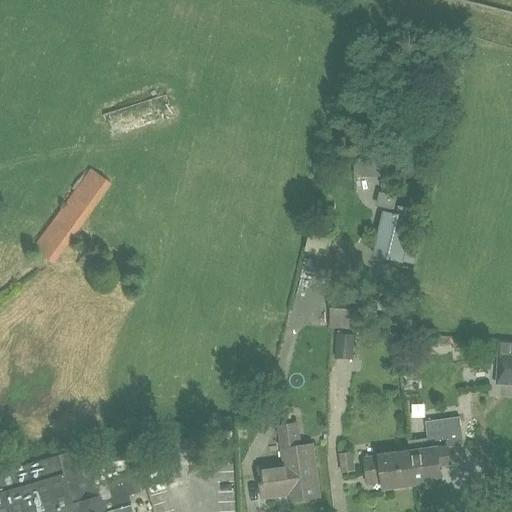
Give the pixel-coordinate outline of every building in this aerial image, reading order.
[(355,177),(385,177),(385,160),(354,161),(355,177)] [(397,196),(379,191),(375,206),(394,210),(397,196)] [(402,262),(414,211),(400,208),(398,217),(384,213),(374,255),(402,262)] [(32,250),(27,257),(33,261),(41,267),(48,272),(53,266),(53,265),(68,245),(46,229),(32,250)] [(365,303),(332,299),(329,329),(363,331),(365,303)] [(354,359),(354,336),(337,336),(337,359),(354,359)] [(498,381),(511,381),(511,342),(501,341),(498,381)] [(283,413),(292,415),(295,404),(286,401),(283,413)] [(409,441),(410,452),(415,485),(419,484),(420,488),(424,490),(434,488),(438,485),(438,482),(442,481),(440,466),(451,464),(449,448),(464,446),(460,417),(426,422),(428,439),(409,441)] [(313,443),(297,445),(294,422),(278,424),(281,448),(283,462),(258,466),(263,499),(289,495),(290,502),(320,498),(313,443)] [(150,458),(148,446),(103,454),(105,465),(150,458)] [(0,511),(132,511),(128,497),(140,494),(135,476),(108,484),(107,484),(107,487),(97,490),(90,467),(88,460),(85,449),(0,472),(0,511)] [(353,452),(340,455),(343,473),(356,471),(353,452)] [(380,457),(364,459),(368,484),(383,482),(384,489),(415,485),(410,452),(380,456),(380,457)]
